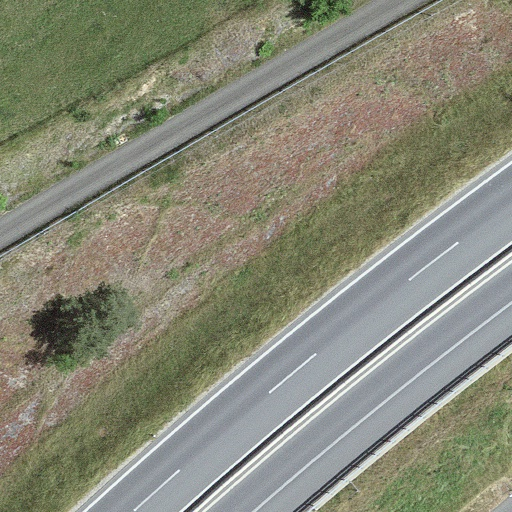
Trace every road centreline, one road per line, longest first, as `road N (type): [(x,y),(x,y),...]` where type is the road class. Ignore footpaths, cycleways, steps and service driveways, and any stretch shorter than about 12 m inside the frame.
road 1 (trunk): [(511,203),(292,373),(134,511)]
road 2 (trunk): [(231,511),(511,283)]
